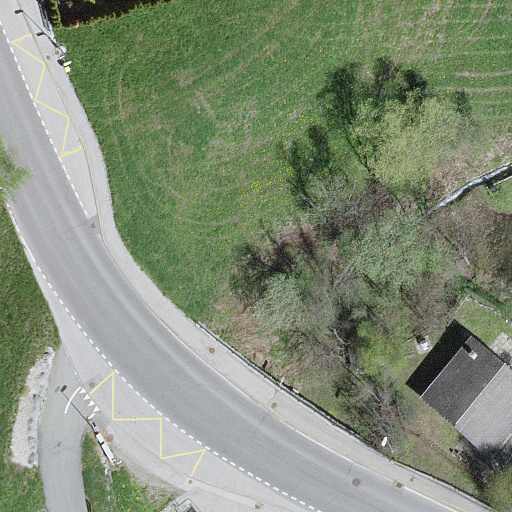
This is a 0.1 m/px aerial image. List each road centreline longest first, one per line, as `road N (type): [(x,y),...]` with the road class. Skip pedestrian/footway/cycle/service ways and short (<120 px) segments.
road 1 (secondary): [(129,338),(229,426),(387,511)]
road 2 (secondary): [(0,96),(77,269),(129,338)]
road 3 (residential): [(129,338),(80,382),(71,402),(68,511)]
